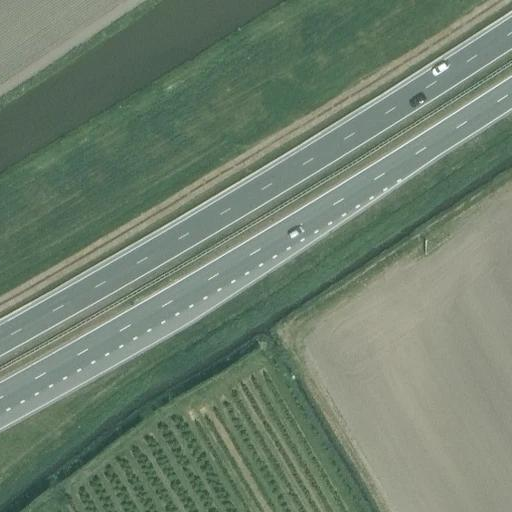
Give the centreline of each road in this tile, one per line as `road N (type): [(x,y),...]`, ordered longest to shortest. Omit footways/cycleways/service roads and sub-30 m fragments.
road 1 (trunk): [(511,33),(0,342)]
road 2 (trunk): [(0,396),(224,270),(511,92)]
